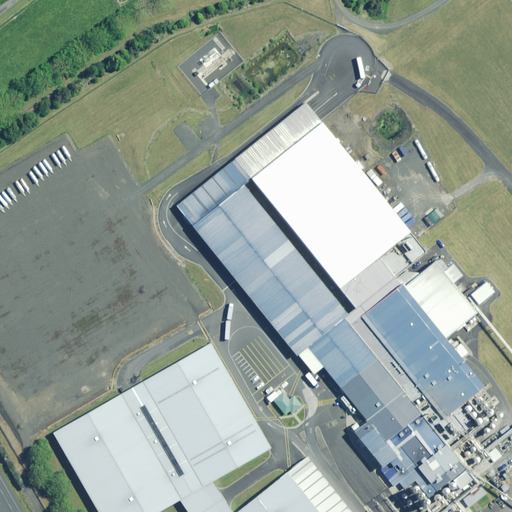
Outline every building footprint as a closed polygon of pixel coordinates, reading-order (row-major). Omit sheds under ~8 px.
[(302,106),(234,160),(351,306),(419,252),(302,106)] [(352,308),(234,160),(173,209),(308,378),(318,370),(360,422),(346,433),(395,495),(410,482),(422,497),(457,469),(337,320),(352,308)] [(470,300),(429,251),(399,275),(440,325),(470,300)] [(389,276),(351,306),(441,419),(479,389),(389,276)] [(494,292),(486,282),(470,295),(478,305),(494,292)] [(203,347),(49,435),(93,511),(155,511),(173,502),(207,483),(263,451),(203,347)] [(276,392),(279,396),(273,401),(285,416),(290,411),(292,414),(302,406),(294,396),(289,400),(283,393),(282,394),(279,390),(276,392)] [(511,441),(509,438),(498,448),(504,454),(511,446),(511,441)] [(494,448),(487,454),(494,463),(502,456),(494,448)] [(345,511),(303,459),(237,511),(345,511)] [(452,481),(430,499),(435,504),(456,486),(452,481)] [(180,511),(226,511),(218,500),(207,483),(173,502),(180,511)] [(470,492),(471,493),(463,500),(469,507),(487,493),(481,486),(479,488),(477,486),(470,492)] [(491,486),(487,490),(494,499),(498,496),(491,486)]
